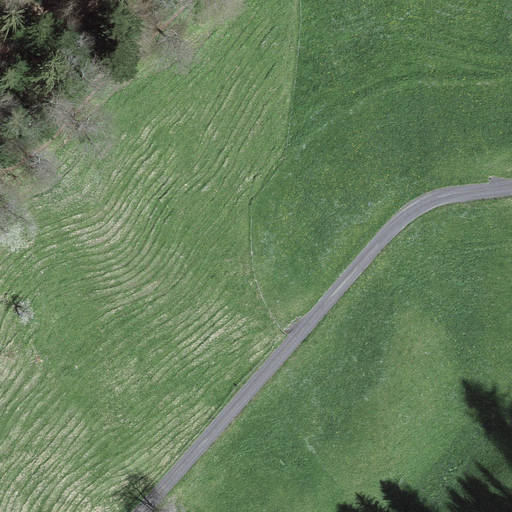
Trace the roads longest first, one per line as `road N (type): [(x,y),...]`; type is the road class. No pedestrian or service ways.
road 1 (track): [(141,511),(402,218),(441,196),(511,186)]
road 2 (track): [(187,0),(32,153),(0,168)]
